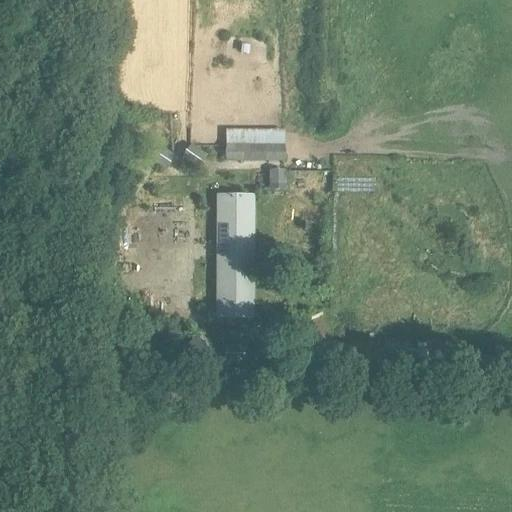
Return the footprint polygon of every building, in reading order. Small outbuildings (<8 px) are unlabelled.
[(119,144),(109,158),(125,168),(131,173),(141,158),(135,154),(119,144)] [(157,145),(147,159),(163,170),(166,172),(175,158),(173,156),(157,145)] [(191,145),(181,159),(197,169),(201,172),(210,158),(206,155),(191,145)] [(286,146),(227,146),(227,163),(286,162),(286,146)] [(268,189),(268,193),(286,193),(286,189),(286,171),(268,171),(268,189)] [(118,174),(108,188),(123,199),(127,202),(137,188),(133,185),(118,174)] [(250,196),(218,196),(218,315),(250,315),(250,196)] [(109,316),(104,319),(113,333),(117,330),(133,320),(125,306),(109,316)] [(284,319),(267,319),(267,337),(284,337),(284,319)] [(126,342),(111,353),(122,366),(137,355),(141,352),(132,339),(126,342)] [(224,366),(243,367),(244,350),(224,350),(224,366)] [(264,350),(264,365),(285,366),(286,350),(264,350)]
